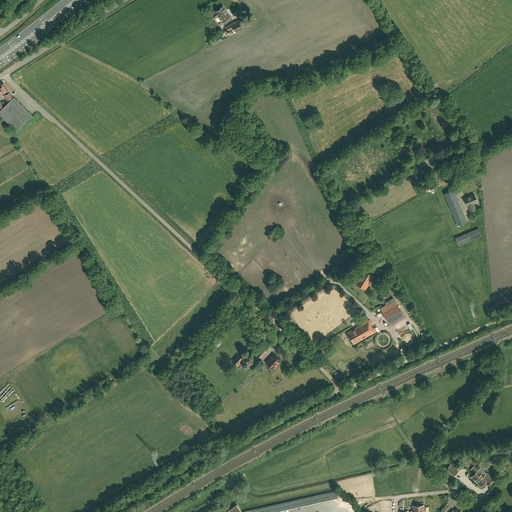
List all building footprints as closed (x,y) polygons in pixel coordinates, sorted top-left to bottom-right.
[(230,17),(223,6),(215,12),(213,13),(212,14),(212,16),(212,17),(213,18),(215,19),(217,18),(218,17),(222,22),(230,17)] [(247,26),(243,18),(235,22),(226,27),(228,31),(233,28),(236,32),(247,26)] [(8,90),(4,83),(0,85),(0,94),(2,93),(4,92),(6,95),(4,96),(7,100),(9,99),(13,96),(10,92),(8,90)] [(0,110),(0,114),(17,131),(32,115),(14,97),(0,110)] [(436,164),(431,155),(416,163),(422,173),(436,164)] [(463,211),(454,189),(444,193),(453,215),(463,211)] [(468,205),(471,212),(476,209),(473,203),(477,202),(474,194),(469,196),(470,196),(465,199),(468,206),(468,205)] [(467,221),(465,215),(455,219),(457,225),(467,221)] [(482,235),(478,227),(455,237),(459,245),(482,235)] [(356,282),(365,288),(373,275),(364,269),(356,282)] [(386,308),(382,310),(389,322),(403,314),(396,302),(393,297),(384,303),(386,305),(384,306),(386,308)] [(364,323),(348,332),(354,343),(370,333),(370,334),(375,331),(374,328),(372,328),(370,324),(371,323),(369,320),(364,323)] [(266,352),(261,347),(255,354),(260,359),(266,352)] [(243,360),(237,354),(231,361),(237,366),(243,360)] [(281,360),(274,354),(266,363),(273,369),(281,360)] [(458,471),(451,464),(446,468),(454,475),(458,471)] [(477,470),(472,477),(481,486),(485,482),(488,485),(492,480),(486,474),(485,473),(486,472),(480,467),(477,470)] [(448,480),(451,477),(448,475),(444,471),(441,474),(448,480)]
